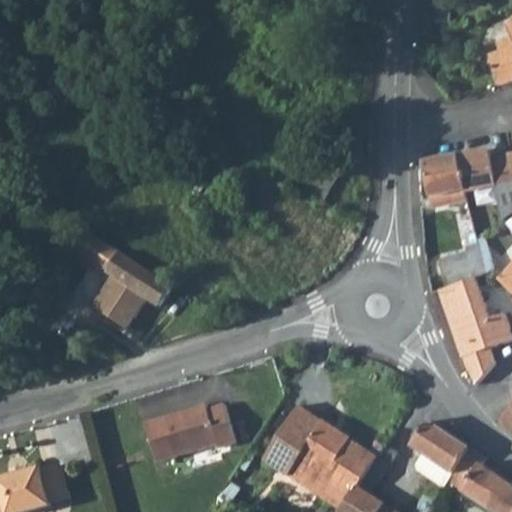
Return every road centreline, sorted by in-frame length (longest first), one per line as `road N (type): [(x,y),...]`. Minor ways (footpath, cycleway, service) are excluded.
road 1 (residential): [(0,413),(374,307)]
road 2 (tertiary): [(394,131),(389,248),(374,307)]
road 3 (tertiary): [(374,307),(417,345),(473,422)]
road 4 (tertiary): [(400,0),(394,131)]
road 5 (residential): [(394,131),(511,107)]
